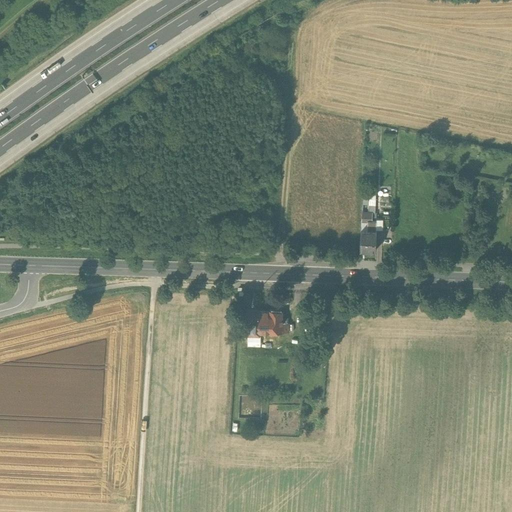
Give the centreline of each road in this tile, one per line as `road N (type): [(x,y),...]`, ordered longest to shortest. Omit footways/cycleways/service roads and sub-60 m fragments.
road 1 (secondary): [(29,265),(511,283)]
road 2 (motorway): [(0,158),(235,0)]
road 3 (track): [(276,274),(287,30)]
road 4 (track): [(138,511),(153,270)]
road 5 (motorway): [(164,0),(0,112)]
